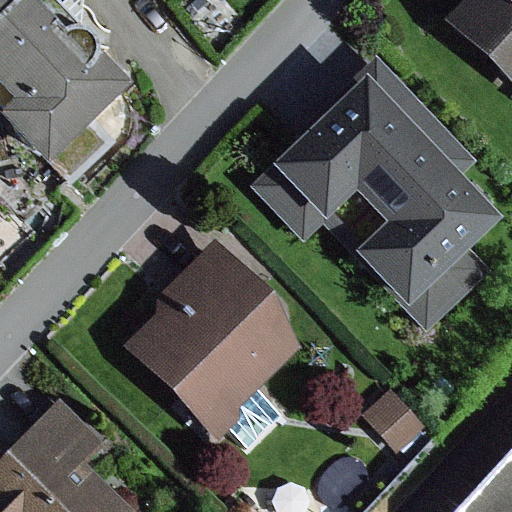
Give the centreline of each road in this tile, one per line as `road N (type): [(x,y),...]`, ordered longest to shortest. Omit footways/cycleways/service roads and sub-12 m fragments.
road 1 (residential): [(0,340),(319,0)]
road 2 (unknown): [(511,411),(434,511)]
